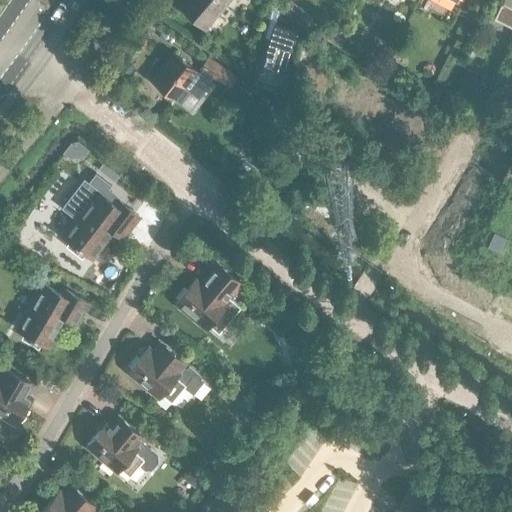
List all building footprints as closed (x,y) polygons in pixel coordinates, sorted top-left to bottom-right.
[(185,0),(180,6),(205,27),(227,0),(185,0)] [(290,0),(284,8),(307,26),(313,18),(291,0),(290,0)] [(502,2),(494,18),(511,26),(511,0),(500,0),(500,1),(502,2)] [(269,39),(262,64),(282,70),(297,21),(279,7),(273,5),(264,37),(269,39)] [(327,39),(333,42),(337,36),(331,32),(327,39)] [(337,36),(333,42),(340,46),(344,40),(337,36)] [(174,51),(152,80),(181,102),(190,91),(199,97),(199,96),(211,81),(215,76),(228,85),(235,75),(207,56),(205,59),(200,66),(203,68),(200,71),(200,72),(198,70),(174,51)] [(245,104),(255,89),(236,76),(226,91),(245,104)] [(427,97),(431,90),(421,84),(417,91),(427,97)] [(439,94),(431,90),(427,97),(435,101),(439,94)] [(343,183),(343,182),(346,171),(362,167),(361,162),(357,163),(355,154),(343,157),(334,148),(324,158),(332,167),(329,179),(343,183)] [(77,218),(64,234),(75,243),(74,245),(79,249),(80,247),(92,256),(106,239),(104,237),(111,228),(122,237),(139,215),(119,199),(115,204),(102,194),(111,184),(96,172),(89,181),(86,179),(76,190),(72,196),(84,206),(76,217),(77,218)] [(9,227),(3,236),(15,243),(20,234),(9,227)] [(368,255),(373,248),(377,243),(361,232),(353,245),(368,255)] [(195,277),(176,301),(207,327),(209,324),(219,332),(241,305),(230,296),(232,293),(240,283),(242,282),(218,262),(215,265),(208,273),(201,282),(195,277)] [(64,314),(76,322),(88,302),(65,288),(62,294),(42,282),(27,308),(28,309),(18,327),(30,335),(29,336),(35,339),(36,338),(48,345),(60,326),(58,325),(64,314)] [(148,346),(128,370),(159,396),(162,393),(172,401),(184,386),(193,393),(203,381),(200,378),(202,376),(189,365),(186,368),(182,365),(185,362),(166,346),(158,355),(148,346)] [(3,370),(0,368),(0,413),(16,423),(32,396),(21,390),(27,379),(5,367),(3,370)] [(254,419),(259,413),(252,407),(250,410),(250,416),(254,419)] [(158,461),(157,453),(141,439),(143,436),(125,420),(117,429),(107,420),(87,444),(117,470),(120,467),(130,475),(139,464),(144,468),(152,468),(158,461)] [(195,467),(187,475),(197,483),(204,475),(195,467)] [(70,498),(59,490),(40,511),(97,511),(93,508),(96,505),(77,489),(70,498)]
